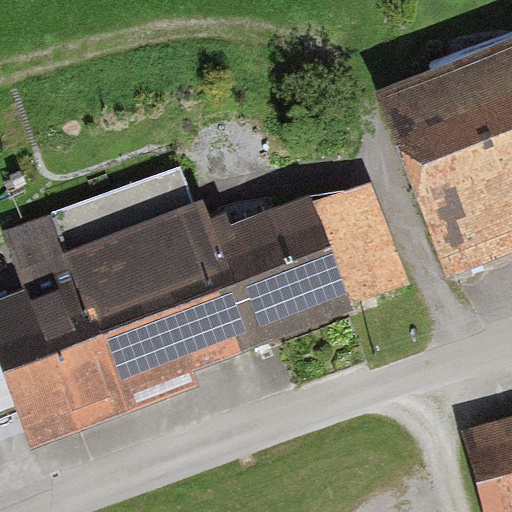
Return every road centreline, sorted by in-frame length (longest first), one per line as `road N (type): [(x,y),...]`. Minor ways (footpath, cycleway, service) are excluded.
road 1 (unclassified): [(57,511),(511,342)]
road 2 (track): [(407,380),(443,452),(461,511)]
